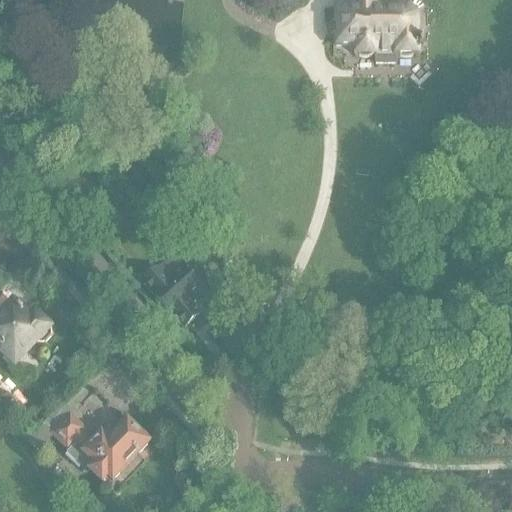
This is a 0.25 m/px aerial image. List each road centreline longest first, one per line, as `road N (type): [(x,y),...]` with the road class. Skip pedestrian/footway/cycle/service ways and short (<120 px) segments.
road 1 (residential): [(243,438),(236,335),(183,194),(128,115),(6,0)]
road 2 (residential): [(0,148),(222,402),(243,438)]
road 3 (residential): [(256,471),(511,486)]
